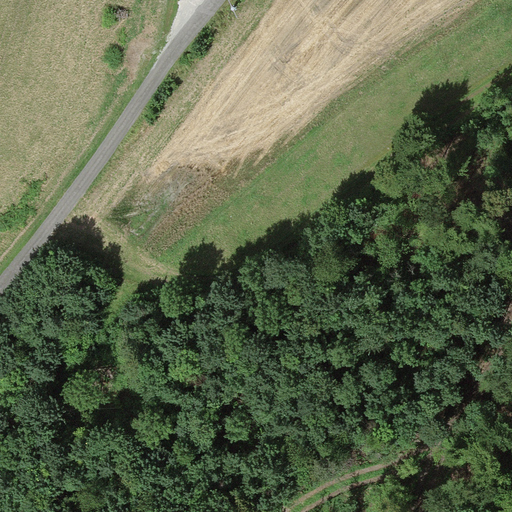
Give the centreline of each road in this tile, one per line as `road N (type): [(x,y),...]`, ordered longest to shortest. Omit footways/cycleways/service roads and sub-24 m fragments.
road 1 (track): [(511,74),(468,99),(256,266),(215,280),(155,273),(67,200)]
road 2 (unclassified): [(213,0),(0,285)]
